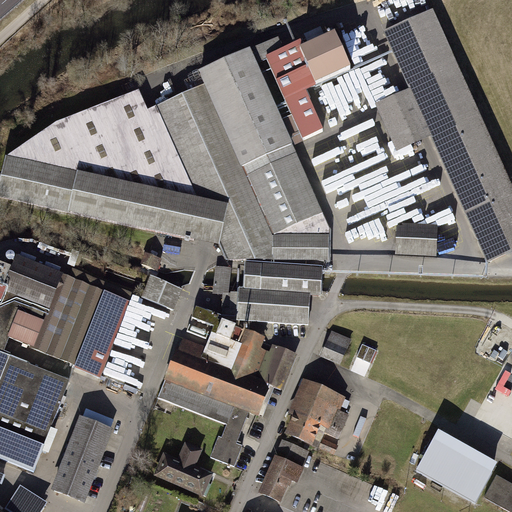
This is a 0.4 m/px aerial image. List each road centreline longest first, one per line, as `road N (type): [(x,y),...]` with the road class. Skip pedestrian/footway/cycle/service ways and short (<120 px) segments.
road 1 (residential): [(245,493),(331,304),(488,313),(511,327)]
road 2 (residential): [(144,396),(98,511)]
